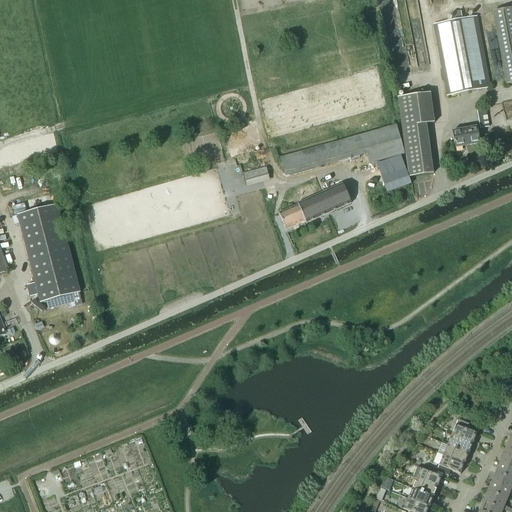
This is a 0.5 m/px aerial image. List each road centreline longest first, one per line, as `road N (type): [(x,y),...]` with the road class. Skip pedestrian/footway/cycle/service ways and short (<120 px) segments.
road 1 (unclassified): [(0,387),(511,165)]
road 2 (residential): [(456,511),(471,504),(511,402)]
